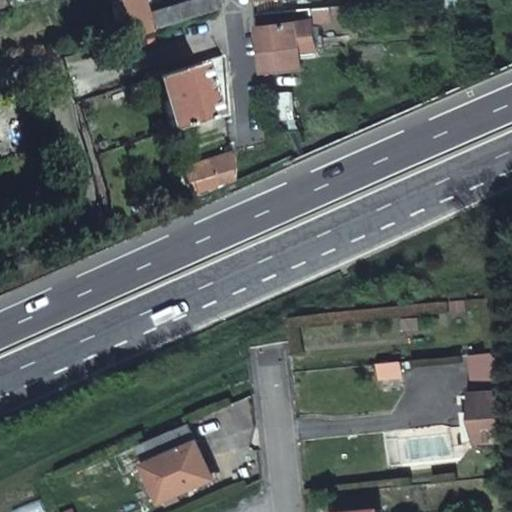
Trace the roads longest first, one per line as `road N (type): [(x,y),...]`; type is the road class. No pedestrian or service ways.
road 1 (trunk): [(511,99),(0,329)]
road 2 (trunk): [(0,379),(511,152)]
road 3 (residential): [(289,511),(271,343)]
road 4 (residential): [(250,139),(237,0)]
